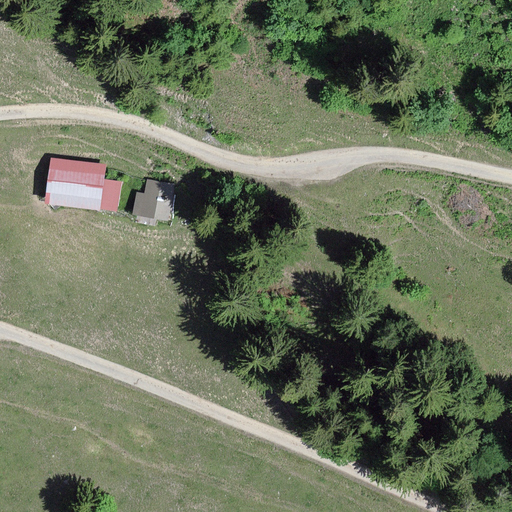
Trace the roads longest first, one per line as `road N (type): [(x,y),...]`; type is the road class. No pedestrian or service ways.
road 1 (unclassified): [(511,175),(387,152),(269,168),(93,114),(0,113)]
road 2 (unclassified): [(0,329),(454,511)]
